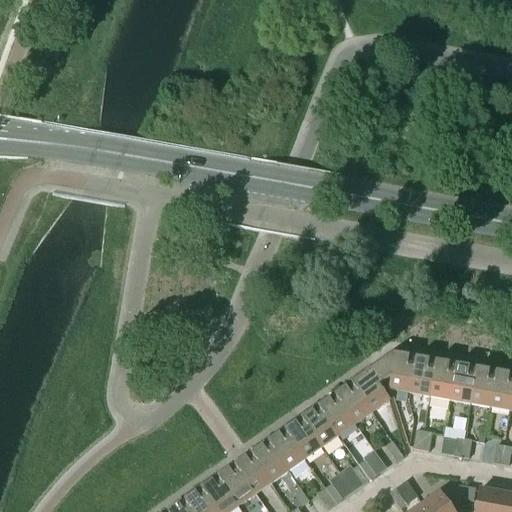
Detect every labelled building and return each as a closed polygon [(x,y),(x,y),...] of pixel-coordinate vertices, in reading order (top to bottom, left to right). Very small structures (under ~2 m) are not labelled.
[(410,396),(416,361),(393,357),(379,366),(390,382),(389,392),(410,396)] [(429,400),(436,364),(416,361),(410,396),(429,400)] [(449,403),(456,368),(436,364),(429,400),(449,403)] [(470,407),(476,371),(456,368),(449,403),(470,407)] [(389,403),(378,389),(385,384),(375,369),(351,386),(371,416),(389,403)] [(490,410),(496,375),(476,371),(470,407),(490,410)] [(510,414),(511,401),(511,377),(496,375),(490,410),(510,414)] [(371,416),(351,386),(334,398),(355,427),(371,416)] [(355,427),(334,398),(317,410),(338,439),(355,427)] [(338,439),(317,410),(301,421),(321,451),(338,439)] [(321,451),(301,421),(284,433),(305,462),(321,451)] [(305,462),(284,433),(267,445),(288,474),(305,462)] [(420,453),(423,434),(416,433),(413,452),(420,453)] [(427,454),(431,436),(423,434),(420,453),(427,454)] [(460,460),(463,442),(456,440),(453,459),(460,460)] [(468,461),(471,443),(463,442),(460,460),(468,461)] [(288,474),(267,445),(250,457),(270,486),(288,474)] [(403,460),(392,445),(385,449),(396,465),(403,460)] [(500,467),(504,449),(496,447),(493,466),(500,467)] [(508,468),(511,450),(504,449),(500,467),(508,468)] [(375,479),(365,464),(358,468),(369,483),(375,479)] [(255,497),(235,468),(218,480),(238,509),(255,497)] [(369,483),(358,468),(352,472),(363,488),(369,483)] [(233,511),(238,509),(218,480),(201,492),(214,511),(233,511)] [(342,503),(331,487),(325,491),(336,507),(342,503)] [(462,502),(459,488),(446,497),(453,508),(462,502)] [(473,503),(475,491),(459,488),(462,502),(473,503)] [(336,507),(325,491),(319,496),(329,511),(336,507)] [(214,511),(201,492),(184,503),(189,511),(214,511)] [(406,507),(395,492),(389,496),(400,511),(406,507)] [(496,511),(500,495),(479,492),(475,511),(496,511)] [(450,511),(439,495),(420,508),(422,511),(450,511)] [(511,511),(511,497),(500,495),(496,511),(511,511)] [(189,511),(184,503),(171,511),(189,511)]
